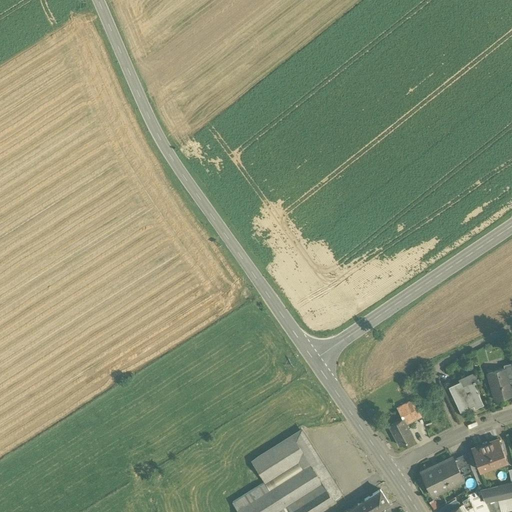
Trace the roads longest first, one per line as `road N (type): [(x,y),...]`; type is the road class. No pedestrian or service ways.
road 1 (secondary): [(314,357),(171,150),(101,0)]
road 2 (secondary): [(511,226),(314,357)]
road 3 (residential): [(458,433),(434,370),(511,325)]
road 4 (secondary): [(393,470),(314,357)]
